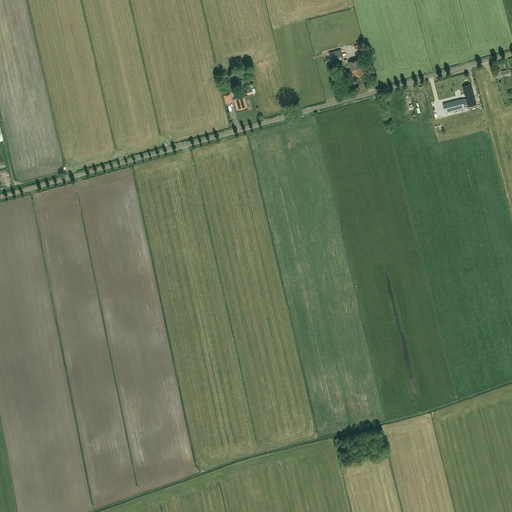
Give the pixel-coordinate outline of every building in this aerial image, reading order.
[(341,50),(329,53),(332,63),(344,60),(341,50)] [(359,59),(349,62),(353,78),(363,75),(359,59)] [(465,93),(466,96),(473,94),(471,85),(464,87),(465,93)] [(244,97),(234,99),(237,110),(246,107),(244,97)] [(482,111),(440,121),(443,131),(484,121),(482,111)]
